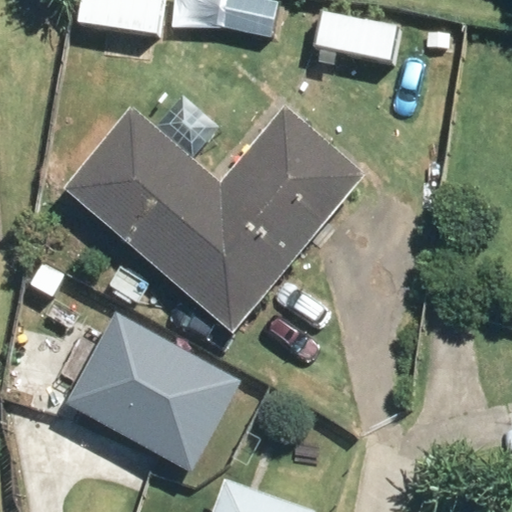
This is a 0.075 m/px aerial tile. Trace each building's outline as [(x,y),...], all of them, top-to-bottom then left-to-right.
[(262,4),(212,0),(209,37),(259,41),(262,4)] [(403,34),(319,18),(312,58),(395,74),(403,34)] [(277,116),(215,188),(133,118),(63,200),(229,341),(299,260),(297,258),(359,185),(277,116)] [(113,326),(67,409),(195,480),(242,398),(113,326)] [(275,511),(222,492),(214,511),(275,511)]
